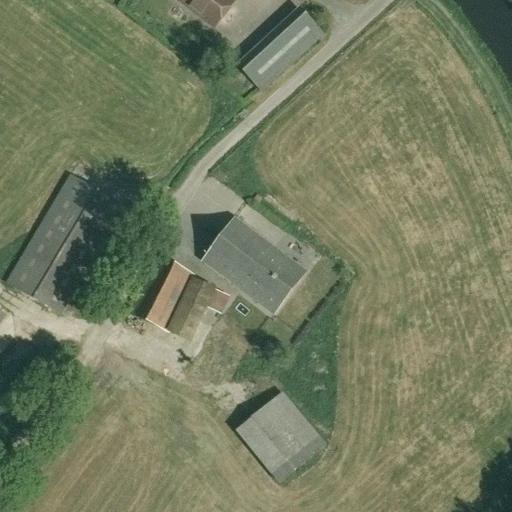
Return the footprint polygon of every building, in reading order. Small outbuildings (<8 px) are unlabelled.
[(174,0),(213,29),(235,0),(174,0)] [(238,66),(262,92),(322,36),(298,11),(238,66)] [(124,210),(71,178),(7,285),(60,316),(124,210)] [(298,267),(278,252),(234,220),(202,263),(272,315),(304,271),(298,267)] [(190,345),(216,290),(193,279),(194,276),(153,256),(124,314),(166,332),(165,335),(190,345)] [(279,487),(326,447),(282,394),(234,434),(279,487)]
